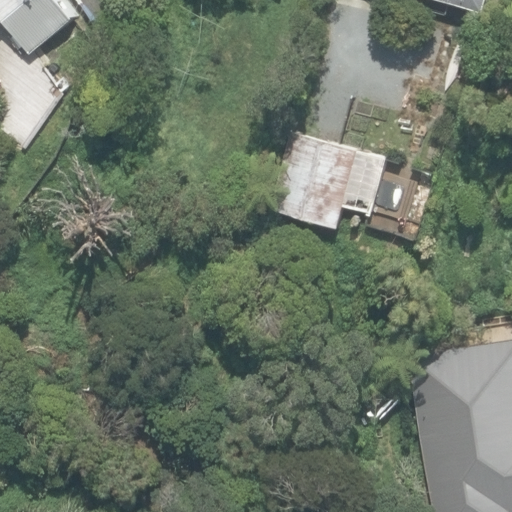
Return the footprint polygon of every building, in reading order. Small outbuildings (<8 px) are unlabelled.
[(0,0),(0,24),(7,19),(32,52),(77,18),(63,0),(0,0)] [(453,0),(487,9),(489,0),(453,0)] [(458,87),(417,81),(407,159),(447,165),(458,87)] [(294,133),(275,212),(346,229),(356,188),(388,196),(397,159),(294,133)] [(511,511),(511,338),(413,353),(436,511),(511,511)]
